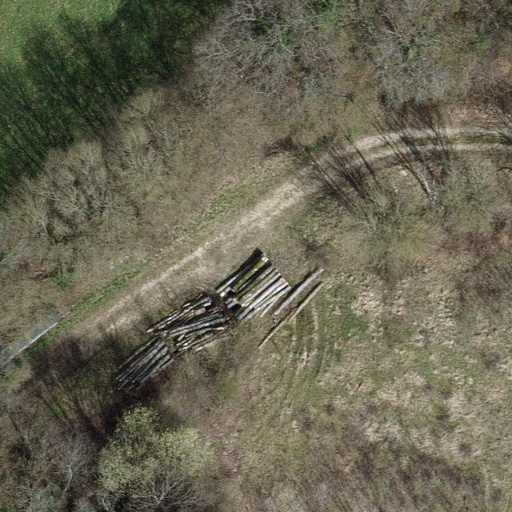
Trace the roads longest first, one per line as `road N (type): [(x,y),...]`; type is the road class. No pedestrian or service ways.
road 1 (track): [(326,163),(54,383),(0,404)]
road 2 (track): [(511,140),(432,135),(326,163)]
